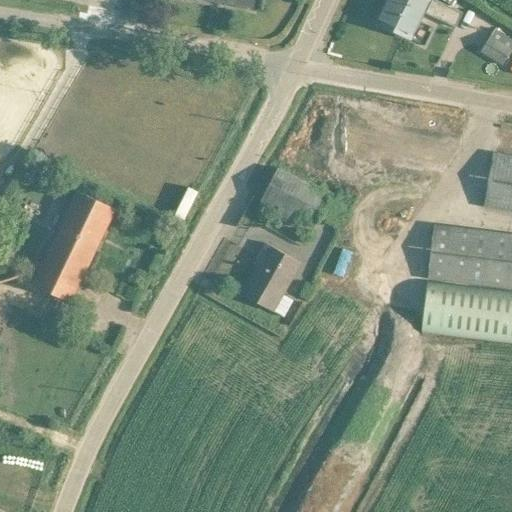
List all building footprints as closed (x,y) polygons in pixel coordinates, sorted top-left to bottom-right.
[(200,0),(251,8),(252,0),(200,0)] [(455,26),(462,12),(438,0),(386,0),(376,22),(409,38),(423,10),(455,26)] [(511,54),(511,48),(486,32),(474,52),(502,70),(511,54)] [(365,161),(366,122),(348,121),(346,160),(365,161)] [(485,206),(511,211),(511,156),(496,153),(485,206)] [(335,198),(278,169),(261,201),(318,230),(335,198)] [(26,278),(68,299),(112,211),(70,190),(26,278)] [(511,231),(433,223),(427,279),(511,287),(511,231)] [(275,312),(301,264),(266,243),(240,291),(275,312)] [(511,293),(427,282),(420,332),(511,344),(511,293)]
